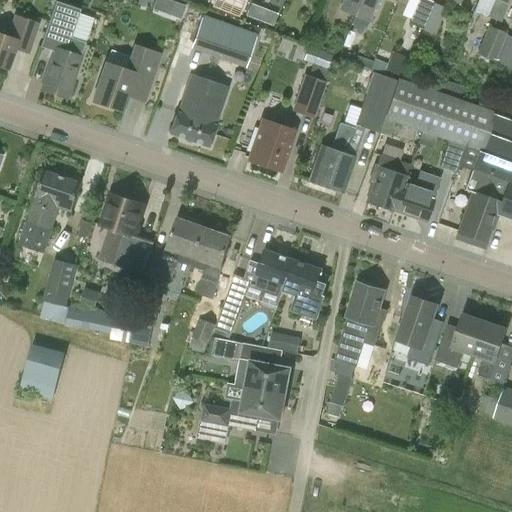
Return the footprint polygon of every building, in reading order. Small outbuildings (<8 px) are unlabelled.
[(211,0),(210,4),(226,10),(230,0),(211,0)] [(342,0),(339,9),(354,16),(360,0),(342,0)] [(378,0),(360,0),(354,16),(348,31),(361,36),(366,31),(378,0)] [(418,0),(408,23),(423,30),(434,3),(425,0),(418,0)] [(447,0),(474,11),(478,0),(447,0)] [(501,22),(508,6),(510,0),(478,0),(474,11),(484,15),(480,25),(483,38),(476,54),(494,62),(506,33),(493,27),(496,20),(501,22)] [(66,100),(81,58),(86,43),(70,38),(80,10),(55,1),(39,46),(55,51),(41,91),(66,100)] [(173,1),(169,14),(179,18),(184,5),(173,1)] [(446,9),(434,3),(423,30),(435,35),(446,9)] [(266,10),(261,22),(272,26),(277,14),(266,10)] [(0,67),(8,70),(16,48),(30,53),(40,24),(13,15),(6,37),(0,35),(0,67)] [(257,34),(253,32),(202,15),(190,49),(245,69),(257,36),(257,34)] [(134,45),(125,72),(105,65),(91,104),(121,114),(127,96),(145,103),(162,54),(134,45)] [(393,50),(386,68),(403,75),(410,57),(393,50)] [(363,108),(357,124),(366,127),(379,132),(384,119),(397,80),(383,75),(375,73),(363,108)] [(292,111),(315,119),(326,82),(304,74),(292,111)] [(511,118),(398,79),(397,80),(384,119),(417,130),(467,148),(460,167),(472,171),(465,191),(470,192),(466,206),(511,222),(511,118)] [(190,106),(187,115),(176,112),(169,134),(208,147),(216,125),(205,121),(208,112),(190,106)] [(417,130),(384,119),(379,132),(412,143),(417,130)] [(247,162),(281,174),(295,131),(261,120),(247,162)] [(342,195),(366,127),(357,124),(356,124),(354,127),(340,122),(330,151),(320,148),(308,183),(342,195)] [(439,168),(456,173),(465,147),(448,142),(439,168)] [(367,203),(394,212),(403,184),(406,178),(404,177),(408,166),(380,156),(376,167),(375,167),(369,183),(374,184),(367,203)] [(421,171),(415,188),(403,184),(394,212),(425,223),(435,196),(433,195),(439,178),(421,171)] [(45,172),(36,199),(21,243),(44,252),(59,207),(72,212),(81,184),(45,172)] [(119,193),(116,195),(113,194),(103,224),(110,226),(99,258),(144,272),(155,241),(134,234),(144,205),(125,198),(124,195),(119,193)] [(483,251),(486,245),(490,233),(492,234),(498,219),(467,208),(457,235),(473,241),(473,247),(483,251)] [(178,261),(191,266),(205,228),(178,219),(157,278),(171,283),(178,261)] [(210,298),(221,266),(231,237),(205,228),(191,266),(204,270),(196,293),(210,298)] [(282,295),(283,291),(294,259),(265,250),(261,263),(251,260),(245,278),(234,274),(217,323),(214,330),(232,335),(249,284),(282,295)] [(134,321),(67,306),(77,265),(53,259),(40,318),(111,335),(110,339),(130,342),(134,321)] [(328,284),(320,281),(323,269),(294,259),(283,291),(296,296),(291,310),(318,319),(326,296),(323,295),(328,284)] [(388,311),(380,308),(386,291),(358,282),(347,317),(348,318),(333,368),(355,375),(365,343),(375,346),(388,311)] [(155,324),(161,296),(144,292),(137,321),(155,324)] [(411,298),(397,341),(411,346),(407,360),(429,367),(437,340),(426,337),(436,306),(411,298)] [(463,352),(473,356),(484,322),(462,315),(450,352),(439,348),(434,362),(457,369),(463,352)] [(204,354),(214,330),(217,323),(199,317),(188,349),(204,354)] [(506,330),(484,322),(473,356),(483,359),(478,376),(489,380),(506,330)] [(38,343),(24,389),(57,399),(71,352),(38,343)] [(249,372),(246,386),(286,394),(291,368),(270,364),(273,349),(243,343),(238,370),(249,372)] [(511,424),(511,390),(484,381),(474,412),(511,424)] [(201,420),(227,425),(257,431),(260,415),(281,419),(286,394),(246,386),(243,400),(232,398),(230,409),(204,404),(201,420)]
